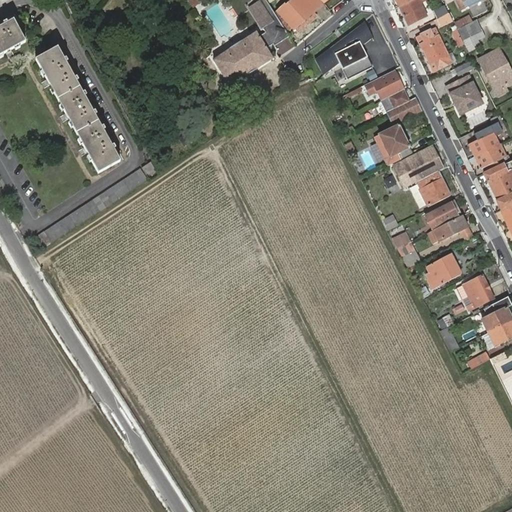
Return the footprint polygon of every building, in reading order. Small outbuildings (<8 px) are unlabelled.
[(265,0),(260,0),(260,1),(273,22),(277,19),(265,0)] [(319,0),(294,0),(287,7),(284,5),(276,13),(287,32),(294,27),(295,29),(312,13),(322,4),(319,0)] [(421,4),(428,0),(414,0),(399,7),(408,25),(426,17),(421,4)] [(478,0),(456,0),(462,10),(466,7),(478,0)] [(466,7),(462,10),(463,13),(484,3),(482,0),(478,0),(466,7)] [(260,1),(249,8),(262,29),(273,22),(260,1)] [(432,11),(436,20),(446,16),(449,14),(445,5),(432,11)] [(312,13),(295,29),(298,32),(316,17),(312,13)] [(436,20),(435,21),(439,30),(453,23),(449,14),(446,16),(436,20)] [(456,23),(459,30),(473,23),(469,16),(456,23)] [(258,37),(256,33),(214,60),(214,62),(229,87),(273,60),(267,50),(273,46),(274,48),(289,38),(277,19),(273,22),(262,29),(265,33),(258,37)] [(14,21),(0,28),(0,56),(25,43),(14,21)] [(365,21),(315,59),(324,75),(339,63),(348,80),(372,67),(362,46),(373,38),(365,21)] [(473,23),(459,30),(470,52),(481,46),(478,41),(486,36),(483,30),(482,31),(477,21),(473,23)] [(436,28),(431,30),(435,39),(439,36),(436,28)] [(420,45),(425,55),(444,46),(439,36),(435,39),(431,30),(420,35),(424,43),(420,45)] [(453,33),(456,40),(461,38),(457,30),(453,33)] [(461,38),(456,40),(460,47),(465,45),(461,38)] [(444,46),(425,55),(430,65),(434,63),(438,70),(452,63),(444,46)] [(36,61),(98,174),(120,161),(58,48),(36,61)] [(500,50),(496,52),(503,67),(507,65),(500,50)] [(503,67),(496,52),(479,61),(497,96),(506,91),(505,88),(511,83),(511,74),(507,65),(503,67)] [(472,61),(455,69),(459,76),(475,68),(472,61)] [(374,69),(366,73),(371,82),(379,78),(374,69)] [(371,82),(360,88),(361,92),(365,98),(377,93),(383,90),(387,99),(404,90),(395,71),(371,82)] [(446,87),(460,114),(482,104),(469,76),(446,87)] [(360,88),(342,97),(344,101),(361,92),(360,88)] [(382,102),(387,99),(383,90),(377,93),(382,102)] [(410,102),(404,90),(387,99),(393,110),(410,102)] [(342,97),(324,107),(325,110),(344,101),(342,97)] [(393,110),(387,99),(382,102),(381,103),(387,114),(393,110)] [(422,110),(416,99),(410,102),(393,110),(387,114),(393,125),(422,110)] [(381,103),(377,105),(383,116),(387,114),(381,103)] [(494,125),(503,121),(500,115),(491,119),(494,125)] [(475,157),(501,145),(496,136),(499,135),(498,134),(507,130),(503,121),(494,125),(483,131),(485,137),(469,145),(475,157)] [(374,138),(385,160),(399,153),(410,148),(399,126),(374,138)] [(184,135),(179,139),(185,148),(191,145),(184,135)] [(345,145),(351,157),(357,154),(350,143),(345,145)] [(499,167),(509,162),(507,157),(511,155),(509,151),(505,154),(501,145),(475,157),(481,170),(489,166),(492,171),(499,167)] [(418,181),(419,182),(439,172),(443,169),(432,147),(394,166),(405,188),(418,181)] [(410,148),(399,153),(402,160),(413,155),(410,148)] [(502,210),(511,205),(511,167),(511,161),(509,162),(499,167),(484,175),(502,210)] [(156,172),(151,163),(142,169),(148,178),(156,172)] [(149,183),(141,170),(38,235),(46,248),(149,183)] [(439,172),(419,182),(422,188),(419,189),(428,207),(451,195),(439,172)] [(384,179),(386,187),(395,185),(393,177),(384,179)] [(453,201),(425,216),(432,229),(460,214),(453,201)] [(511,231),(511,205),(502,210),(511,231)] [(467,227),(462,217),(433,231),(440,242),(460,231),(467,227)] [(392,219),(386,222),(389,229),(396,225),(392,219)] [(467,227),(460,231),(466,240),(473,236),(467,227)] [(433,231),(427,234),(433,245),(440,242),(433,231)] [(406,233),(400,235),(406,245),(407,245),(411,243),(406,233)] [(406,245),(400,235),(391,239),(397,250),(406,245)] [(397,250),(407,270),(420,264),(413,254),(412,255),(407,245),(406,245),(397,250)] [(462,275),(452,255),(427,268),(431,274),(427,276),(430,281),(427,282),(432,291),(462,275)] [(470,298),(475,309),(494,299),(495,298),(494,297),(493,297),(483,276),(464,286),(470,298)] [(426,289),(421,291),(425,298),(430,295),(426,289)] [(495,298),(497,303),(505,299),(502,292),(494,297),(495,298)] [(497,303),(492,306),(496,314),(482,321),(489,334),(511,322),(511,318),(507,307),(511,305),(507,297),(505,299),(497,303)] [(470,298),(464,301),(469,312),(475,309),(470,298)] [(461,305),(454,309),(457,316),(465,312),(461,305)] [(438,324),(443,333),(449,329),(455,326),(450,317),(438,324)] [(511,322),(489,334),(496,347),(511,339),(511,322)] [(443,333),(440,334),(451,353),(459,349),(449,329),(443,333)] [(489,334),(482,337),(489,351),(496,347),(489,334)] [(484,352),(466,362),(470,371),(488,361),(484,352)]
